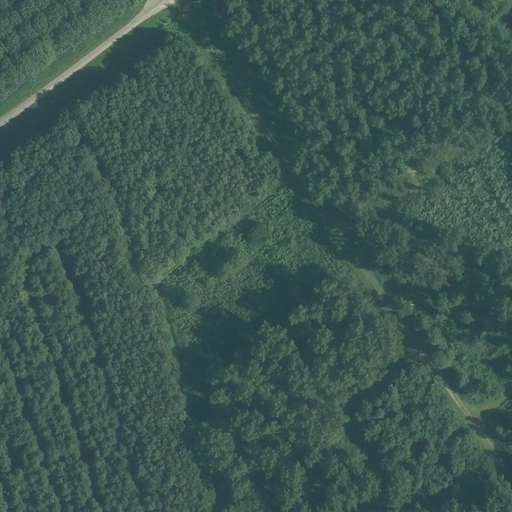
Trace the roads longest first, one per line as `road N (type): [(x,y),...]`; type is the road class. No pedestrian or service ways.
road 1 (track): [(170,0),(511,484)]
road 2 (track): [(215,511),(159,308),(133,268),(104,173),(39,95)]
road 3 (unclassified): [(0,122),(166,0)]
